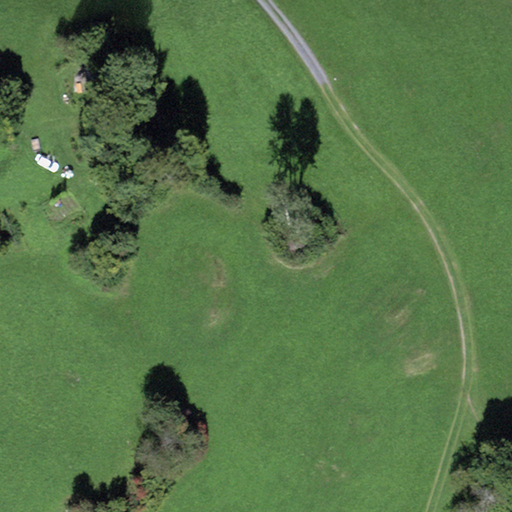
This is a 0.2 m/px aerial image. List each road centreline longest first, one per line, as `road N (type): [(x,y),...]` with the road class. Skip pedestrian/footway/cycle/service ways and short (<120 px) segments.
road 1 (track): [(263,0),(443,260),(463,380)]
road 2 (track): [(463,380),(430,511)]
